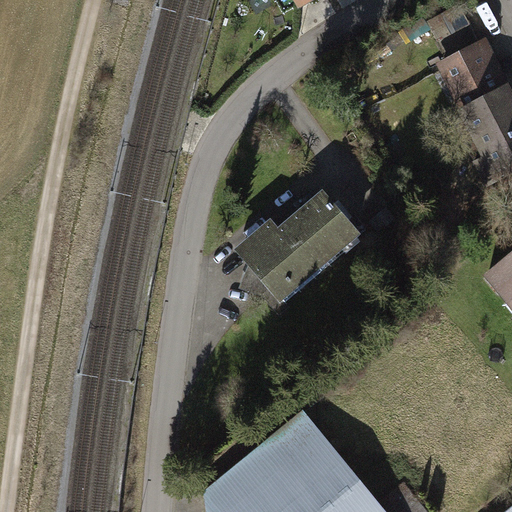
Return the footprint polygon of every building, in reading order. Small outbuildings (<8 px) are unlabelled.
[(463,107),(511,81),(511,77),(490,36),(440,62),(463,107)] [(511,81),(463,107),(489,157),(479,162),(490,184),(511,172),(511,81)] [(278,217),(242,246),(288,302),(370,235),(332,189),(286,226),(278,217)] [(511,259),(492,275),(511,299),(511,259)] [(391,511),(306,410),(206,493),(209,511),(391,511)]
